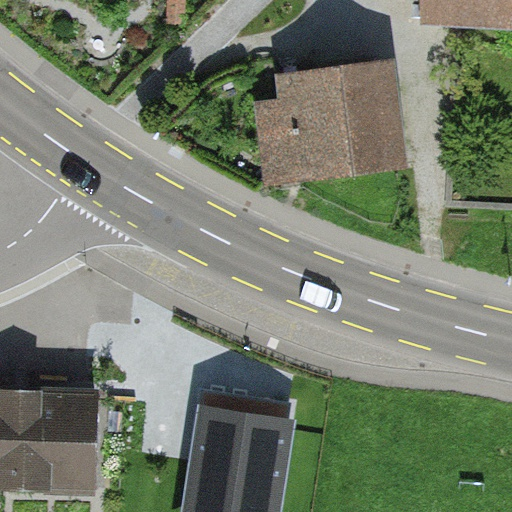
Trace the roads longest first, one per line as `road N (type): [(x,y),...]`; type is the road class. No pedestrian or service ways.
road 1 (secondary): [(88,166),(184,224),(303,278),(511,342)]
road 2 (unclassified): [(0,257),(88,166)]
